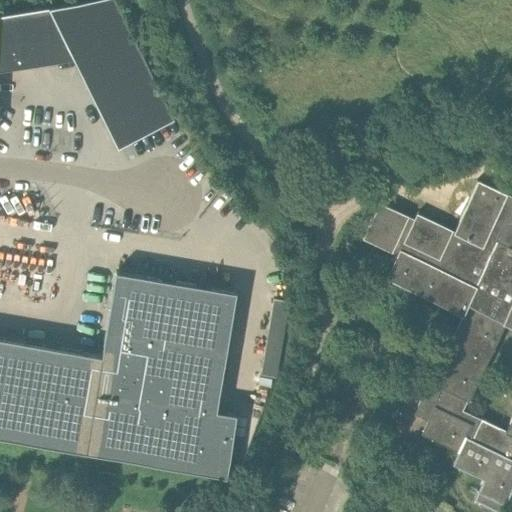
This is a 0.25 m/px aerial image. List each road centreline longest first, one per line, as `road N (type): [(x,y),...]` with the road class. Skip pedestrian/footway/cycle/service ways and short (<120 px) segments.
road 1 (residential): [(248,511),(319,330),(323,288),(308,204)]
road 2 (unclassified): [(308,204),(230,117),(181,0)]
road 3 (residential): [(0,166),(168,192)]
